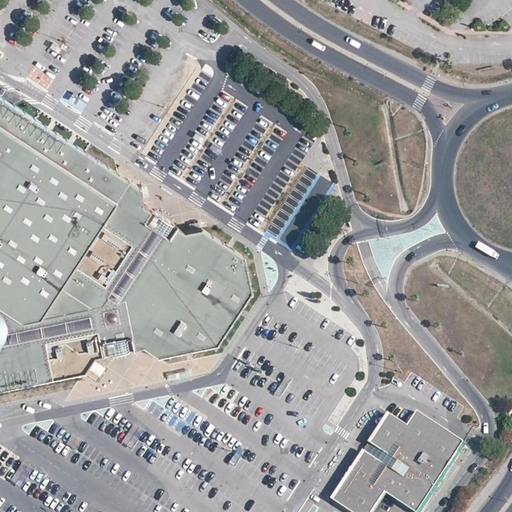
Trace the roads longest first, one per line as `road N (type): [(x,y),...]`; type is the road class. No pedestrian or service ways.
road 1 (tertiary): [(248,0),(420,102),(441,129),(444,159)]
road 2 (tertiary): [(508,94),(448,90),(283,0)]
road 3 (tertiary): [(444,159),(444,193),(456,225),(503,261)]
